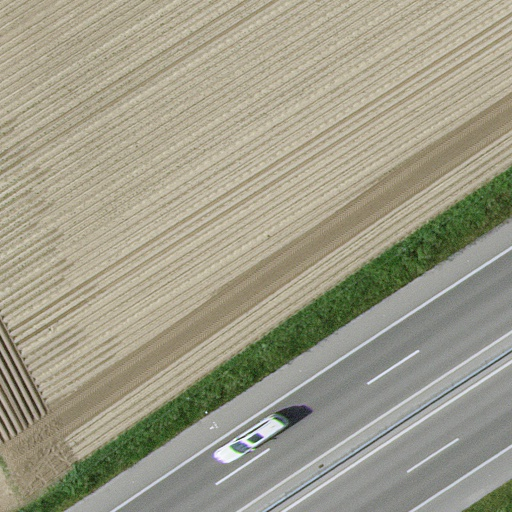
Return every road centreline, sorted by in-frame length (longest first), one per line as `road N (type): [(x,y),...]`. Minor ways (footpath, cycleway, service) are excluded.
road 1 (motorway): [(511,290),(176,511)]
road 2 (motorway): [(348,511),(511,404)]
